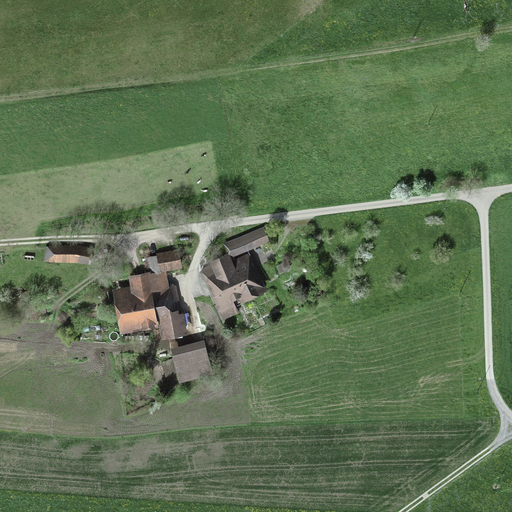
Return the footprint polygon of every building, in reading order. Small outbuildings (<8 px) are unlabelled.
[(228,245),(231,253),(266,239),(262,231),(228,245)] [(55,257),(76,258),(87,259),(88,250),(77,248),(46,247),(46,260),(55,260),(55,257)] [(158,256),(159,266),(156,266),(157,272),(132,277),(134,290),(119,293),(124,325),(161,319),(163,334),(184,330),(181,315),(175,316),(169,285),(167,285),(164,267),(180,264),(178,252),(158,256)] [(241,293),(242,295),(259,287),(246,260),(233,266),(227,253),(212,261),(217,272),(210,275),(222,301),(217,304),(219,309),(234,302),(232,297),(241,293)] [(288,269),(291,277),(305,271),(301,263),(288,269)] [(30,314),(45,313),(44,299),(29,300),(30,314)] [(182,376),(211,369),(204,345),(175,352),(182,376)] [(165,372),(178,368),(175,358),(162,363),(165,372)]
